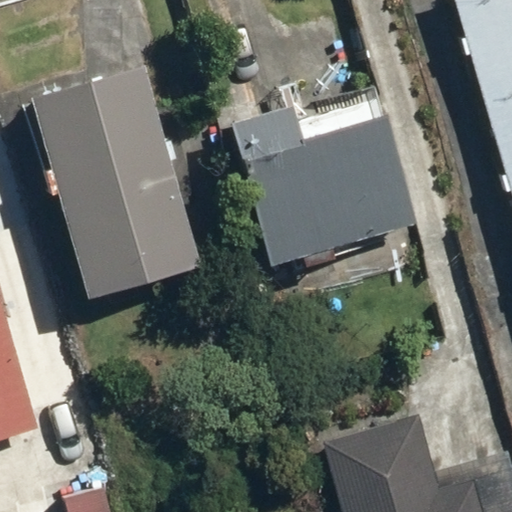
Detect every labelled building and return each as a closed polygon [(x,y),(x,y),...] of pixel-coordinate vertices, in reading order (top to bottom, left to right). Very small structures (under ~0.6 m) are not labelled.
[(511,0),(456,0),(511,182),(511,0)] [(153,51),(39,85),(100,288),(214,254),(153,51)] [(388,86),(311,108),(306,90),(238,109),(281,262),(336,247),(426,222),(388,86)] [(0,427),(46,413),(0,265),(0,427)] [(488,511),(478,475),(446,483),(425,406),(328,432),(349,511),(488,511)] [(120,511),(109,470),(62,483),(69,511),(120,511)]
